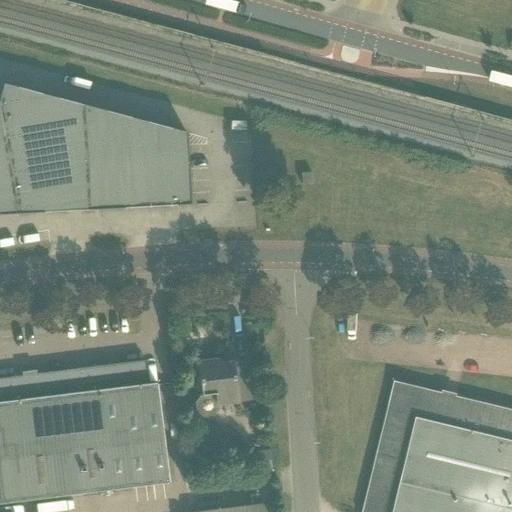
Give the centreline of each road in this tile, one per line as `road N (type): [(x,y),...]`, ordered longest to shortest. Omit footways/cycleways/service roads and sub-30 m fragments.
road 1 (tertiary): [(0,275),(299,256)]
road 2 (unclassified): [(308,511),(299,256)]
road 3 (tertiary): [(511,274),(299,256)]
road 4 (tertiary): [(511,82),(358,40)]
road 5 (tertiary): [(358,40),(213,0)]
